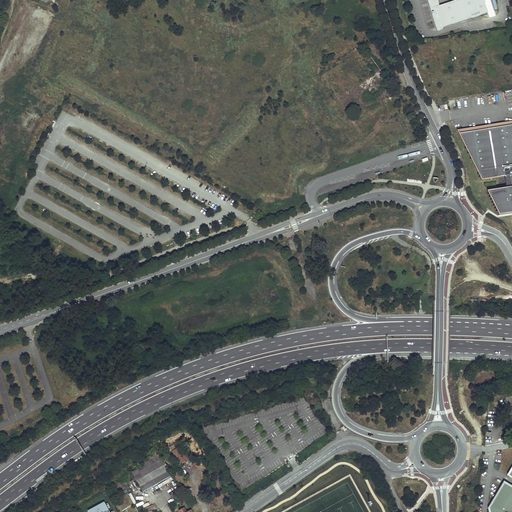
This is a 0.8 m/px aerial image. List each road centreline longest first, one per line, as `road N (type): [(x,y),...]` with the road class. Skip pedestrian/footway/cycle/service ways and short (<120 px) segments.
road 1 (motorway): [(511,332),(338,331),(238,351),(123,397),(0,479)]
road 2 (motorway): [(0,500),(163,396),(284,358),(424,347)]
road 3 (tertiary): [(403,198),(372,196),(0,330)]
road 4 (motorway): [(511,327),(350,315),(332,280),(346,249),(390,232),(423,238)]
road 5 (motorway): [(420,434),(367,434),(344,420),(335,396),(341,374),(359,359),(424,347)]
road 6 (tertiary): [(384,0),(453,180)]
road 7 (tertiary): [(392,469),(346,443),(244,511)]
road 8 (tertiary): [(442,268),(438,397)]
